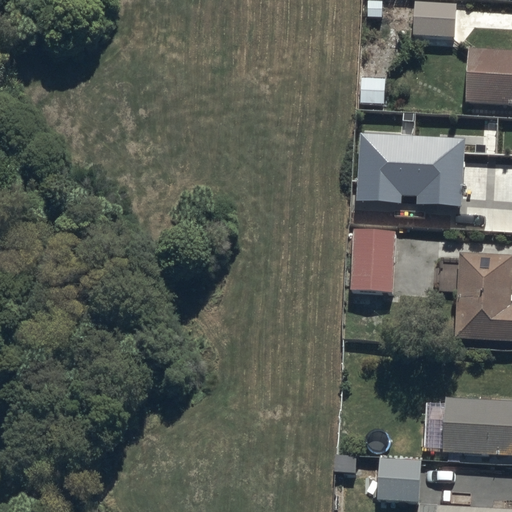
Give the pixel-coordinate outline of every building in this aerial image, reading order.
[(457,12),(417,10),(416,43),(456,44),(457,12)] [(511,60),(472,58),(469,112),(511,113),(511,60)] [(386,86),(363,86),(362,112),(385,112),(386,86)] [(466,139),(360,133),(357,200),(402,203),(403,196),(416,197),(416,204),(462,206),(466,139)] [(374,231),(356,230),(355,300),(396,301),(397,242),(373,241),(374,231)] [(511,307),(511,266),(461,264),(457,348),(494,350),(494,357),(511,358),(511,313),(511,314),(511,307)] [(511,410),(447,406),(447,415),(435,415),(435,450),(435,457),(445,457),(445,464),(505,464),(505,468),(511,468),(511,410)] [(422,468),(383,467),(381,508),(420,510),(422,468)]
